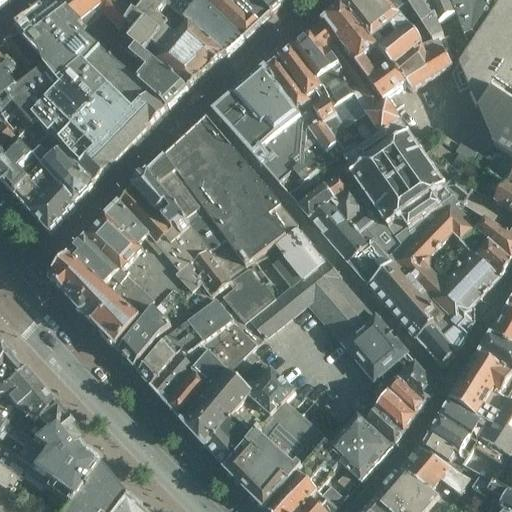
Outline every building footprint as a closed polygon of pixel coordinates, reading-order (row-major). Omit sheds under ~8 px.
[(0,0),(0,12),(10,5),(11,5),(12,4),(7,0),(0,0)] [(111,0),(69,0),(62,5),(87,32),(105,18),(99,12),(113,1),(111,0)] [(157,66),(173,47),(138,16),(117,0),(113,0),(113,1),(99,12),(105,18),(122,34),(129,42),(157,66)] [(111,0),(113,1),(113,0),(117,0),(138,16),(152,0),(111,0)] [(155,0),(152,0),(138,16),(173,47),(190,26),(155,0)] [(198,0),(157,0),(190,26),(191,26),(228,59),(246,43),(201,2),(198,0)] [(246,43),(273,17),(255,0),(198,0),(201,2),(246,43)] [(292,0),(255,0),(273,17),(292,0)] [(386,0),(351,0),(344,7),(374,45),(380,52),(387,47),(410,30),(405,23),(400,17),(386,0)] [(401,0),(386,0),(400,17),(405,23),(410,30),(424,47),(423,47),(429,59),(445,52),(450,62),(453,60),(450,54),(445,41),(434,46),(424,30),(401,0)] [(401,0),(424,30),(434,46),(445,41),(438,26),(435,13),(427,2),(426,0),(401,0)] [(426,0),(427,2),(435,13),(438,26),(457,16),(456,11),(450,0),(426,0)] [(450,0),(456,11),(457,16),(465,38),(471,34),(479,22),(471,17),(482,0),(450,0)] [(478,39),(460,67),(477,108),(494,149),(511,160),(511,0),(503,0),(478,39)] [(482,0),(471,17),(479,22),(471,34),(478,39),(503,0),(482,0)] [(24,34),(22,35),(44,59),(45,61),(47,72),(61,88),(84,69),(88,72),(104,55),(84,35),(87,32),(62,5),(24,34)] [(344,7),(325,24),(326,25),(385,104),(389,102),(395,112),(404,106),(396,96),(407,88),(395,71),(393,67),(392,68),(380,52),(374,45),(344,7)] [(87,32),(84,35),(104,55),(88,72),(84,69),(61,88),(47,72),(45,61),(43,62),(25,77),(22,79),(27,85),(19,92),(0,106),(0,125),(3,128),(4,127),(20,115),(27,123),(34,129),(38,126),(52,139),(54,137),(67,152),(65,154),(80,171),(115,135),(152,97),(139,86),(149,73),(121,51),(129,42),(122,34),(105,18),(87,32)] [(316,34),(311,37),(338,71),(337,71),(355,97),(354,98),(367,116),(370,121),(382,137),(402,123),(395,112),(389,102),(385,104),(326,25),(324,26),(316,34)] [(190,26),(173,47),(209,76),(228,59),(191,26),(190,26)] [(410,30),(387,47),(380,52),(392,68),(393,67),(395,71),(423,47),(424,47),(410,30)] [(19,37),(1,51),(4,55),(25,77),(43,62),(42,61),(25,42),(24,42),(19,37)] [(310,37),(294,51),(329,102),(334,110),(334,111),(338,119),(350,136),(370,121),(367,116),(354,98),(355,97),(337,71),(338,71),(311,37),(310,38),(310,37)] [(129,42),(121,51),(149,73),(139,86),(152,97),(152,98),(169,114),(171,111),(189,94),(157,66),(129,42)] [(173,47),(157,66),(189,94),(209,76),(173,47)] [(429,59),(423,47),(395,71),(407,88),(412,94),(452,69),(449,62),(450,62),(445,52),(429,59)] [(294,50),(281,61),(314,111),(329,102),(294,51),(294,50)] [(0,56),(0,77),(11,69),(1,58),(0,56)] [(281,61),(267,72),(309,131),(311,130),(322,122),(314,111),(281,61)] [(0,106),(19,92),(12,82),(19,76),(12,69),(11,69),(0,77),(0,106)] [(267,72),(217,115),(257,159),(263,165),(290,197),(310,181),(344,156),(337,147),(327,154),(309,131),(267,72)] [(152,97),(131,119),(147,136),(169,114),(152,98),(152,97)] [(329,102),(314,111),(322,122),(325,127),(326,126),(339,145),(337,147),(344,156),(358,147),(350,136),(338,119),(334,111),(334,110),(329,102)] [(131,119),(115,135),(131,152),(147,136),(131,119)] [(322,122),(311,130),(309,131),(327,154),(337,147),(339,145),(326,126),(325,127),(322,122)] [(4,127),(3,128),(0,130),(0,158),(18,142),(34,129),(27,123),(12,136),(4,127)] [(194,135),(167,161),(249,271),(254,267),(298,231),(274,200),(214,129),(208,123),(194,135)] [(402,123),(382,137),(347,161),(350,165),(341,172),(343,175),(353,187),(351,188),(369,211),(378,223),(382,220),(389,231),(402,222),(409,232),(443,208),(442,207),(454,198),(460,205),(475,191),(457,179),(447,187),(434,169),(402,123)] [(18,142),(44,170),(43,171),(45,172),(58,186),(78,208),(97,187),(80,171),(65,154),(67,152),(54,137),(52,139),(38,126),(34,129),(18,142)] [(438,130),(418,144),(424,152),(444,138),(438,130)] [(80,171),(97,187),(131,152),(115,135),(80,171)] [(0,158),(0,181),(16,198),(45,172),(43,171),(44,170),(18,142),(0,158)] [(464,169),(469,161),(460,156),(455,164),(464,169)] [(167,161),(150,176),(187,223),(211,256),(235,286),(232,288),(235,292),(225,300),(246,326),(251,323),(277,303),(262,283),(265,281),(254,267),(249,271),(167,161)] [(511,176),(493,164),(487,173),(507,185),(508,186),(511,188),(511,176)] [(16,198),(31,214),(58,186),(45,172),(16,198)] [(482,180),(502,194),(495,204),(511,215),(511,188),(508,186),(507,185),(487,173),(482,180)] [(343,175),(325,187),(335,200),(351,188),(353,187),(343,175)] [(150,176),(134,192),(174,235),(177,232),(183,239),(191,232),(189,228),(186,224),(187,223),(150,176)] [(31,214),(51,236),(78,208),(58,186),(31,214)] [(325,187),(299,206),(312,221),(332,205),(336,201),(335,200),(325,187)] [(336,201),(332,205),(350,225),(369,211),(351,188),(335,200),(336,201)] [(134,192),(121,206),(158,250),(181,277),(191,267),(207,253),(191,232),(183,239),(177,232),(174,235),(134,192)] [(382,220),(378,223),(361,237),(369,248),(375,242),(394,264),(396,264),(447,315),(454,321),(452,324),(456,329),(457,328),(466,335),(475,326),(475,325),(476,324),(476,323),(473,322),(473,313),(474,312),(475,313),(475,311),(475,310),(473,309),(501,281),(476,258),(461,243),(458,245),(459,253),(467,261),(445,283),(431,272),(454,237),(460,243),(475,231),(455,211),(460,205),(454,198),(442,207),(443,208),(409,232),(402,222),(389,231),(382,220)] [(361,237),(350,225),(332,205),(312,221),(349,265),(350,265),(370,248),(369,248),(361,237)] [(475,231),(476,230),(489,242),(490,241),(511,261),(511,236),(510,235),(486,219),(477,229),(468,219),(474,213),(460,205),(455,211),(475,231)] [(121,206),(108,220),(149,259),(158,250),(121,206)] [(369,211),(350,225),(361,237),(378,223),(369,211)] [(108,220),(89,240),(124,277),(125,276),(156,307),(160,309),(173,295),(185,306),(203,289),(204,288),(194,275),(196,274),(191,267),(181,277),(158,250),(149,259),(108,220)] [(314,247),(303,233),(283,249),(288,255),(299,247),(305,254),(314,247)] [(23,254),(34,243),(29,237),(17,248),(23,254)] [(461,243),(476,258),(501,281),(511,262),(511,261),(490,241),(489,242),(482,251),(468,238),(461,243)] [(89,240),(71,259),(142,323),(156,307),(125,276),(124,277),(89,240)] [(370,248),(350,265),(369,287),(393,265),(394,264),(375,242),(369,248),(370,248)] [(283,258),(284,259),(273,267),(290,290),(291,291),(302,282),(303,284),(318,271),(317,269),(328,261),(314,247),(305,254),(299,247),(288,255),(287,256),(287,255),(283,258)] [(209,254),(194,266),(207,283),(209,281),(214,286),(211,288),(217,297),(233,286),(209,254)] [(71,259),(55,276),(55,285),(86,317),(118,352),(121,349),(142,323),(71,259)] [(277,303),(251,323),(267,343),(309,308),(340,344),(347,338),(349,340),(374,320),(342,281),(343,280),(328,261),(317,269),(318,271),(303,284),(302,282),(291,291),(290,290),(276,301),(277,302),(277,303)] [(369,287),(368,287),(416,342),(417,342),(447,315),(396,264),(394,264),(393,265),(369,287)] [(124,352),(122,355),(136,371),(139,368),(163,339),(212,301),(203,289),(185,306),(173,295),(160,309),(156,313),(124,352)] [(167,343),(140,375),(153,389),(181,358),(186,353),(190,359),(235,326),(218,305),(167,343)] [(511,313),(506,311),(492,335),(511,345),(511,313)] [(447,315),(417,342),(442,370),(458,354),(458,353),(468,337),(466,335),(457,328),(456,329),(452,324),(454,321),(447,315)] [(349,340),(342,347),(375,386),(409,357),(376,318),(374,320),(349,340)] [(181,358),(153,389),(185,424),(213,391),(230,374),(251,354),(254,354),(265,343),(260,336),(253,342),(235,326),(190,359),(186,353),(181,358)] [(511,345),(492,335),(479,356),(511,375),(511,345)] [(0,391),(21,372),(2,349),(0,349),(0,391)] [(252,354),(237,369),(244,375),(258,361),(252,354)] [(511,379),(511,375),(479,356),(469,372),(505,392),(511,379)] [(396,380),(397,381),(400,385),(401,384),(426,406),(437,390),(415,364),(409,357),(400,366),(406,372),(396,380)] [(236,418),(207,449),(225,469),(256,437),(277,417),(288,405),(298,395),(273,371),(271,372),(265,367),(256,377),(262,383),(255,396),(236,418)] [(0,391),(0,423),(23,438),(36,424),(51,406),(21,372),(0,391)] [(469,372),(451,401),(490,424),(505,398),(507,394),(505,392),(469,372)] [(213,391),(185,424),(186,425),(186,426),(207,449),(236,418),(255,396),(230,374),(213,391)] [(416,420),(426,406),(401,384),(400,385),(397,381),(387,389),(389,391),(388,394),(416,420)] [(384,402),(377,411),(405,436),(416,420),(388,394),(389,391),(384,387),(376,397),(384,402)] [(353,407),(369,422),(368,423),(393,445),(395,447),(405,436),(377,411),(361,398),(353,407)] [(511,401),(505,398),(490,424),(479,441),(473,454),(467,462),(464,466),(494,484),(504,471),(511,458),(511,401)] [(441,419),(474,437),(479,441),(490,424),(451,401),(441,419)] [(328,441),(288,405),(277,417),(256,437),(225,469),(267,511),(268,511),(269,511),(272,509),(270,508),(326,445),(328,441)] [(51,406),(36,424),(23,438),(41,452),(29,470),(29,472),(24,479),(40,493),(42,490),(47,485),(67,459),(66,454),(76,448),(80,444),(73,435),(74,434),(61,417),(60,418),(53,408),(51,406)] [(360,419),(333,449),(345,462),(341,467),(342,468),(360,483),(362,485),(393,449),(390,447),(360,419)] [(441,419),(430,436),(461,453),(459,457),(467,462),(473,454),(466,450),(474,437),(441,419)] [(0,445),(1,446),(5,439),(24,451),(17,462),(29,470),(41,452),(23,438),(0,423),(0,445)] [(430,436),(424,448),(428,451),(451,465),(457,455),(459,457),(461,453),(430,436)] [(272,509),(269,511),(301,511),(312,501),(318,494),(342,468),(341,467),(341,466),(344,462),(332,451),(326,445),(270,508),(272,509)] [(67,459),(47,485),(42,490),(66,508),(70,502),(97,466),(93,461),(88,457),(81,455),(76,448),(66,454),(67,459)] [(0,470),(18,483),(20,484),(23,481),(29,470),(17,462),(0,450),(0,470)] [(420,451),(403,473),(432,495),(443,482),(461,496),(471,483),(453,471),(425,454),(420,451)] [(66,508),(62,511),(113,511),(124,498),(124,499),(123,498),(123,497),(97,466),(70,502),(66,508)] [(0,489),(4,492),(8,488),(12,490),(18,483),(0,470),(0,489)] [(402,474),(376,502),(387,511),(450,511),(452,510),(441,501),(432,495),(403,473),(402,474)] [(357,484),(346,475),(338,484),(349,493),(357,484)] [(481,482),(474,492),(485,499),(506,511),(511,511),(511,493),(507,491),(495,484),(481,482)] [(338,510),(347,501),(334,488),(323,498),(338,510)] [(336,511),(337,511),(323,498),(318,494),(312,501),(301,511),(336,511)] [(137,511),(138,510),(136,508),(124,498),(113,511),(137,511)] [(506,511),(485,499),(475,511),(506,511)] [(387,511),(376,502),(368,511),(387,511)]
